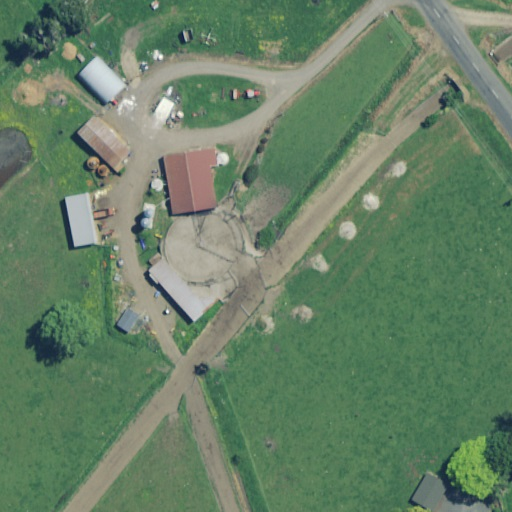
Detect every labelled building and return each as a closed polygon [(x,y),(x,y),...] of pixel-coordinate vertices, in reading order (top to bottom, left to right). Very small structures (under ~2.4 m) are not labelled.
[(126,87),(98,57),(79,75),(107,104),(126,87)] [(132,151),(96,117),(79,134),(115,169),(132,151)] [(218,165),(217,155),(216,148),(165,157),(175,214),(217,207),(211,167),(218,165)] [(217,155),(218,165),(229,164),(228,153),(217,155)] [(98,243),(89,194),(67,197),(76,247),(98,243)] [(209,310),(163,258),(149,270),(195,322),(209,310)] [(141,316),(130,309),(119,326),(130,333),(141,316)] [(449,486),(429,474),(414,500),(434,511),(449,486)]
